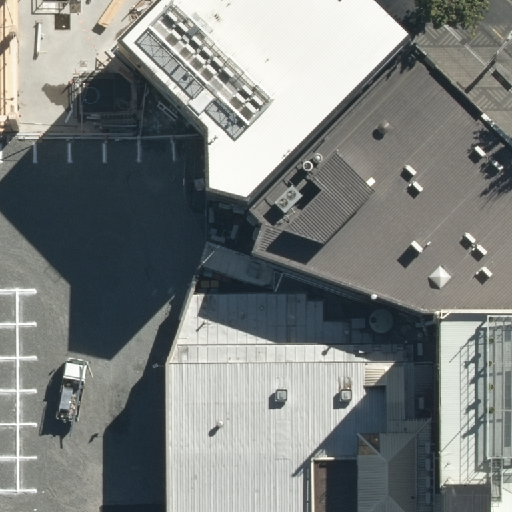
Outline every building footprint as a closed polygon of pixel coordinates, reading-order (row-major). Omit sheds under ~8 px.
[(0,0),(0,126),(196,126),(113,40),(153,0),(0,0)] [(247,234),(416,64),(354,0),(168,0),(122,46),(214,137),(211,225),(247,234)] [(247,234),(262,243),(253,276),(337,305),(422,334),(439,335),(511,335),(511,161),(416,64),(247,234)] [(78,136),(0,136),(0,360),(24,360),(24,364),(111,364),(111,293),(43,293),(42,226),(33,226),(32,209),(78,208),(78,136)] [(337,305),(195,299),(171,377),(170,511),(511,511),(511,335),(439,335),(422,334),(337,305)]
